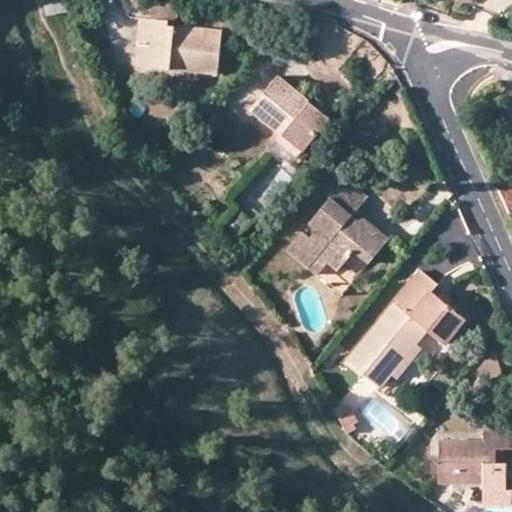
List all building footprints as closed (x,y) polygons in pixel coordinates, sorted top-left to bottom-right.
[(43,4),(45,16),(65,13),(63,1),(43,4)] [(151,18),(139,16),(135,64),(146,64),(151,18)] [(177,21),(151,18),(146,64),(217,74),(222,29),(177,24),(177,21)] [(331,117),(279,75),(251,109),(301,152),(331,117)] [(368,194),(345,176),(328,196),(331,198),(309,224),(316,229),(309,237),(303,232),(287,250),(317,275),(327,263),(337,271),(354,251),(369,263),(386,241),(354,214),(368,194)] [(250,220),(237,207),(219,226),(233,240),(250,220)] [(438,284),(419,270),(347,359),(381,386),(392,374),(417,344),(428,331),(446,344),(466,320),(431,291),(438,284)] [(422,348),(417,344),(392,374),(397,379),(422,348)] [(356,421),(345,404),(334,410),(347,432),(354,428),(351,424),(356,421)] [(484,438),(440,439),(440,484),(453,484),(484,484),(484,490),(505,489),(504,462),(496,464),(497,449),(504,448),(511,447),(511,430),(484,430),(484,438)] [(504,462),(504,448),(497,449),(496,464),(504,462)] [(484,484),(453,484),(452,490),(476,505),(484,505),(484,490),(484,484)] [(511,488),(505,489),(484,490),(484,505),(511,505),(511,488)]
